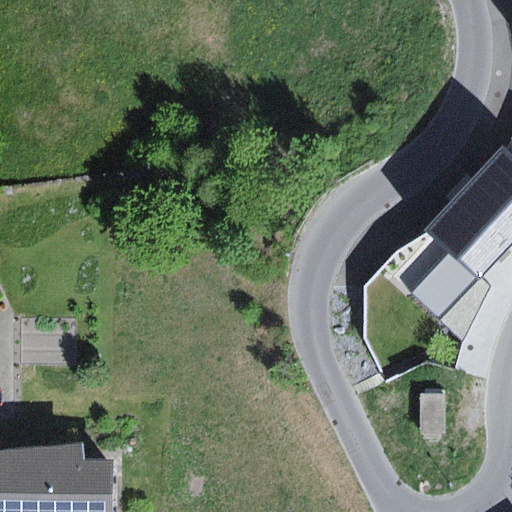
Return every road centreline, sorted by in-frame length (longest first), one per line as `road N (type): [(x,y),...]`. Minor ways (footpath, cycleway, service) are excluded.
road 1 (residential): [(466,0),(474,63),(453,128),(431,158),(327,234),(314,272),(312,318),(324,372),(395,511)]
road 2 (residential): [(473,511),(498,498),(511,460),(511,362)]
